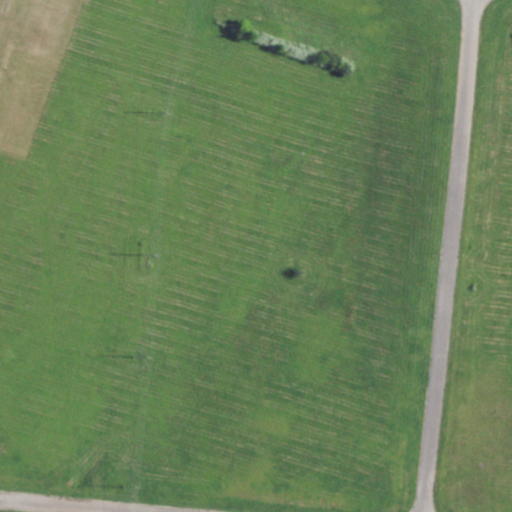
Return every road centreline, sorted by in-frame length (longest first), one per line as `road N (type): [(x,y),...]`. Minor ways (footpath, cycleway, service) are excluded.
road 1 (residential): [(470,0),(428,511)]
road 2 (residential): [(145,511),(0,499)]
